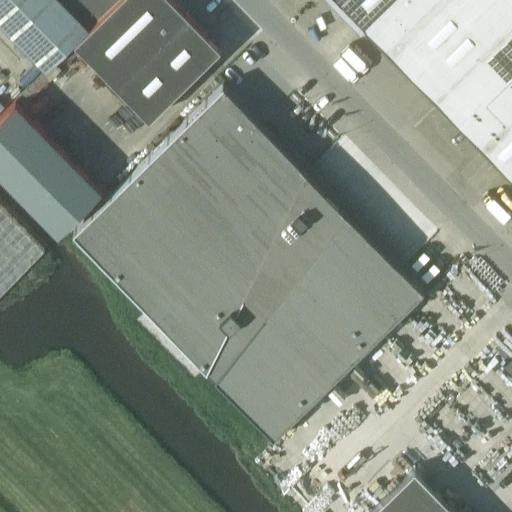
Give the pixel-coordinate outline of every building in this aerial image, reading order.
[(77,39),(116,0),(0,0),(0,19),(46,66),(77,39)] [(177,0),(116,0),(77,39),(151,115),(222,45),(177,0)] [(511,0),(342,0),(511,173),(511,0)] [(225,82),(74,229),(274,435),(425,287),(401,262),(225,82)] [(17,97),(0,113),(0,168),(59,229),(103,185),(17,97)] [(0,293),(44,248),(0,204),(0,293)] [(461,511),(416,465),(367,511),(461,511)]
